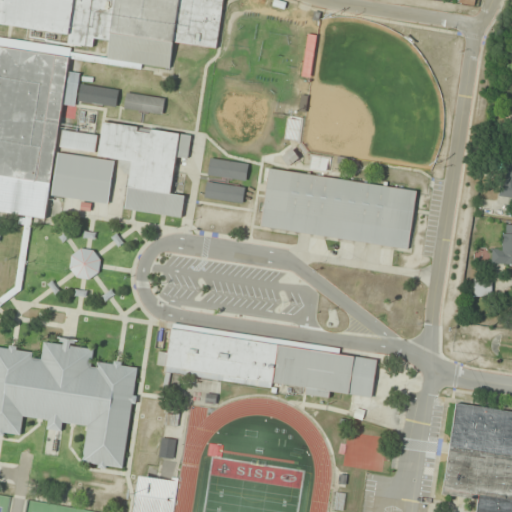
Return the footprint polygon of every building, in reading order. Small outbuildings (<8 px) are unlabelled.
[(0,0),(0,211),(49,217),(61,104),(77,106),(80,74),(69,72),(71,53),(0,44),(0,0),(6,0),(3,29),(95,39),(95,40),(110,41),(108,63),(171,70),(174,43),(218,47),(223,0),(0,0)] [(310,78),(318,36),(309,34),(301,76),(310,78)] [(198,56),(182,54),(178,93),(194,95),(198,56)] [(79,100),(116,109),(120,92),(83,83),(79,100)] [(125,110),(164,114),(165,98),(127,94),(125,110)] [(192,135),(104,123),(100,156),(121,159),(119,171),(131,173),(126,210),(182,218),(185,196),(172,194),(177,158),(188,159),(192,135)] [(98,135),(64,130),(61,148),(96,153),(98,135)] [(109,204),(115,160),(59,153),(53,197),(109,204)] [(511,155),(507,155),(503,197),(511,197),(511,155)] [(249,163),(210,159),(209,177),(247,181),(249,163)] [(270,169),(261,228),(409,249),(417,191),(270,169)] [(205,198),(243,204),(246,188),(208,181),(205,198)] [(492,264),(511,264),(511,233),(503,233),(503,247),(492,247),(492,264)] [(474,298),(493,298),(493,278),(474,278),(474,298)] [(372,398),(378,354),(173,326),(169,353),(159,352),(158,364),(168,366),(167,373),(306,392),(306,396),(329,399),(330,393),(372,398)] [(0,347),(0,432),(22,436),(24,418),(49,421),(48,430),(63,431),(63,423),(88,426),(84,463),(125,468),(137,367),(94,362),(96,348),(63,344),(63,345),(45,343),(43,359),(33,358),(34,351),(0,347)] [(477,511),(511,511),(511,412),(456,405),(445,495),(479,499),(477,511)] [(173,460),(175,441),(163,439),(160,458),(173,460)]
